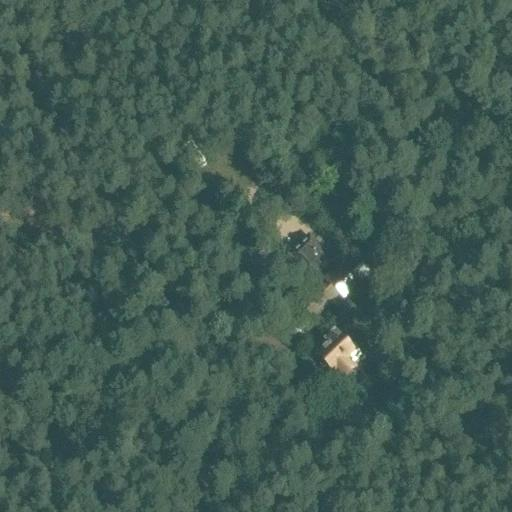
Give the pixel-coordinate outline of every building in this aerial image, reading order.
[(366,222),(378,235),(383,230),(372,217),(366,222)] [(291,256),(310,277),(329,259),(310,239),(291,256)] [(342,265),(323,284),(338,298),(342,302),(361,284),(342,265)] [(299,309),(314,323),(338,298),(323,284),(299,309)] [(328,334),(331,338),(326,343),(328,345),(318,355),(320,356),(319,357),(319,358),(319,359),(319,360),(320,361),(320,362),(320,363),(321,364),(321,365),(322,366),(322,367),(323,367),(324,368),(325,369),(326,369),(327,369),(328,370),(329,370),(330,370),(331,370),(332,370),(333,370),(335,373),(337,371),(356,390),(365,382),(351,367),(365,354),(338,325),(328,334)]
